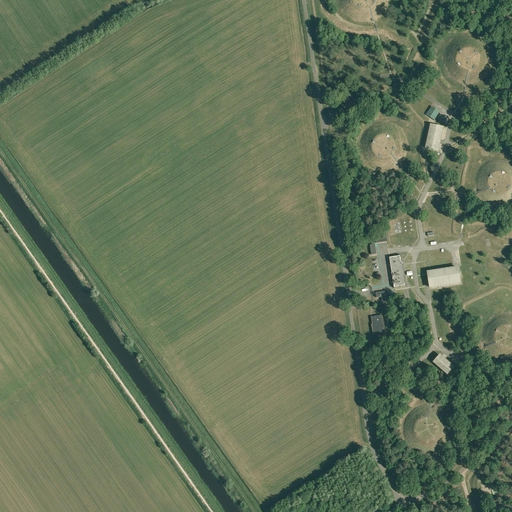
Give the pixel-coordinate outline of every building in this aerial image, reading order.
[(432,107),(427,115),(434,120),(440,111),(432,107)] [(443,128),(431,125),(426,148),(438,151),(443,128)] [(377,243),(387,241),(386,234),(375,236),(377,243)] [(401,255),(389,257),(394,288),(406,286),(401,255)] [(458,268),(428,272),(430,288),(460,283),(458,268)] [(382,302),(391,300),(389,291),(376,293),(376,298),(381,297),(382,302)] [(372,325),(373,328),(373,333),(377,332),(378,336),(386,335),(385,331),(382,315),(372,317),(373,325),(372,325)] [(440,355),(434,362),(447,374),(453,367),(440,355)]
